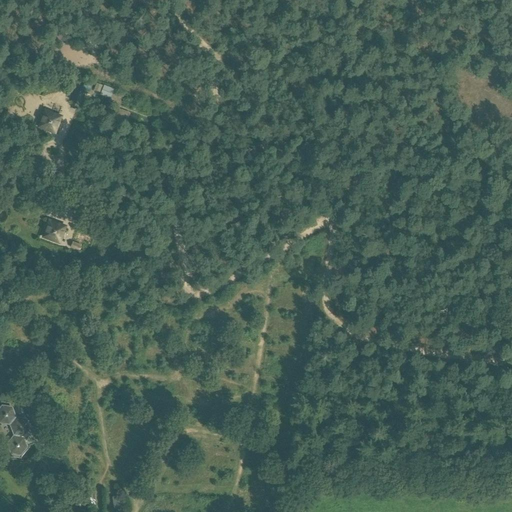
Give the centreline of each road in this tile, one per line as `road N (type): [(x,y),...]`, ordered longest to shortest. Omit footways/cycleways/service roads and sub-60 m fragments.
road 1 (track): [(164,0),(216,65),(214,121),(175,231),(192,291),(218,287),(327,222),(334,235),(324,294),(336,321),(385,344),(511,362)]
road 2 (track): [(224,511),(246,441),(270,281)]
road 3 (track): [(135,509),(105,457),(99,428),(94,375),(109,329)]
road 4 (track): [(133,511),(178,427),(246,441)]
road 5 (track): [(100,385),(126,375),(170,380),(191,325)]
